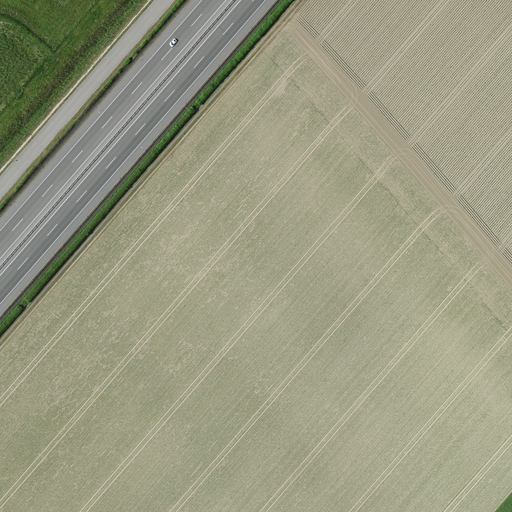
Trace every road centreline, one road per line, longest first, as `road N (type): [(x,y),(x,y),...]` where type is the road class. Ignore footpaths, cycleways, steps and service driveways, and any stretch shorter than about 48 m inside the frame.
road 1 (track): [(301,0),(0,344)]
road 2 (motorway): [(0,289),(253,0)]
road 3 (motorway): [(214,0),(0,244)]
road 4 (tertiary): [(0,187),(164,0)]
